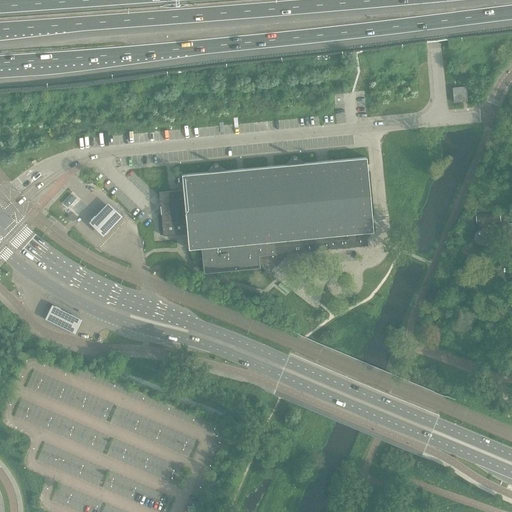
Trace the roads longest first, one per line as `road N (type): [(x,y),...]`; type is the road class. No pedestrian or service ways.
road 1 (secondary): [(511,455),(115,296),(78,279),(4,222)]
road 2 (secondary): [(0,248),(107,316),(204,345),(511,473)]
road 3 (motorway): [(0,63),(511,13)]
road 4 (motorway): [(0,30),(388,0)]
road 5 (unclassified): [(59,165),(130,148),(443,120)]
road 6 (unclassified): [(443,120),(432,0)]
